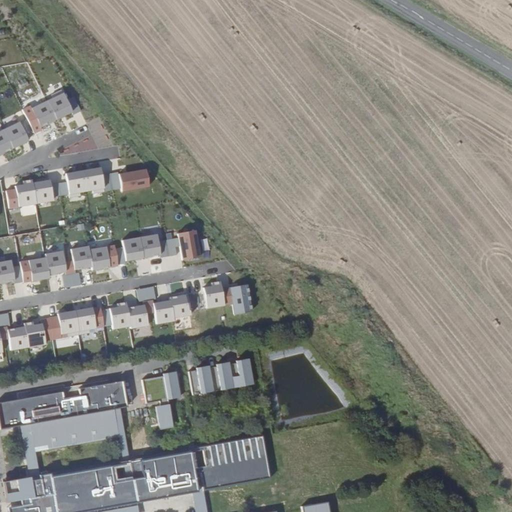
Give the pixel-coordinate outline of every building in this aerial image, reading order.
[(62,94),(46,101),(56,120),(71,112),(62,94)] [(40,127),(56,120),(46,101),(31,109),(40,127)] [(18,122),(3,130),(12,149),(28,141),(18,122)] [(0,154),(12,149),(3,130),(0,131),(0,154)] [(99,167),(82,170),(85,191),(94,189),(95,192),(103,191),(99,167)] [(118,174),(121,191),(148,187),(145,169),(118,174)] [(77,192),(85,191),(82,170),(65,173),(69,197),(78,195),(77,192)] [(17,207),(34,204),(31,183),(30,180),(21,181),(22,184),(14,186),(17,207)] [(48,180),(31,183),(34,204),(51,201),(48,180)] [(194,231),(178,234),(182,259),(198,257),(194,231)] [(156,235),(121,241),(125,261),(159,255),(156,235)] [(91,270),(107,267),(103,247),(89,250),(88,246),(71,249),(75,270),(90,268),(91,270)] [(44,254),(45,257),(48,275),(64,272),(65,275),(69,274),(67,262),(63,263),(61,251),(44,254)] [(48,278),(48,275),(45,257),(27,261),(31,281),(48,278)] [(9,260),(0,261),(0,283),(12,281),(9,260)] [(108,267),(110,281),(127,278),(125,264),(108,267)] [(206,308),(223,305),(221,289),(219,281),(211,283),(211,286),(202,288),(206,308)] [(246,285),(221,289),(223,305),(232,304),(234,314),(251,311),(246,285)] [(152,287),(135,289),(137,300),(154,297),(152,287)] [(170,301),(173,319),(190,316),(186,295),(169,298),(170,301)] [(173,319),(170,301),(153,304),(157,325),(173,322),(173,319)] [(112,329),(130,327),(127,308),(126,303),(117,304),(117,307),(109,309),(112,329)] [(144,305),(127,308),(130,327),(130,329),(147,326),(144,305)] [(91,308),(74,311),(78,335),(87,333),(87,330),(95,328),(91,308)] [(68,337),(78,335),(74,311),(57,313),(60,334),(68,333),(68,337)] [(23,323),(24,327),(27,347),(45,344),(41,323),(32,325),(32,321),(23,323)] [(10,351),(27,347),(24,327),(6,330),(6,326),(2,327),(4,340),(8,340),(10,351)] [(188,372),(192,395),(252,384),(248,358),(235,361),(235,363),(228,364),(228,362),(215,364),(215,367),(208,368),(208,365),(195,368),(196,370),(188,372)] [(141,380),(145,403),(179,397),(174,371),(161,374),(162,376),(141,380)] [(121,381),(77,389),(79,396),(63,398),(61,392),(25,398),(26,402),(19,403),(18,400),(0,402),(0,429),(19,426),(29,424),(34,451),(117,436),(112,409),(119,408),(126,407),(121,381)] [(167,399),(159,401),(159,406),(155,407),(158,429),(172,427),(167,399)] [(122,460),(128,459),(119,408),(112,409),(117,436),(122,460)] [(29,424),(19,426),(28,477),(32,498),(42,496),(38,475),(34,451),(29,424)] [(81,511),(129,504),(129,499),(135,498),(135,503),(136,502),(191,492),(190,488),(201,486),(202,490),(269,479),(261,436),(201,447),(205,467),(192,469),(188,449),(38,475),(42,496),(32,498),(28,477),(8,481),(9,486),(14,485),(18,506),(6,508),(7,511),(81,511)] [(2,482),(6,508),(18,506),(14,485),(9,486),(8,481),(2,482)] [(201,486),(190,488),(191,492),(194,511),(205,511),(202,490),(201,486)] [(138,511),(136,502),(135,503),(135,498),(129,499),(129,504),(81,511),(138,511)] [(328,511),(326,502),(301,507),(301,511),(328,511)]
